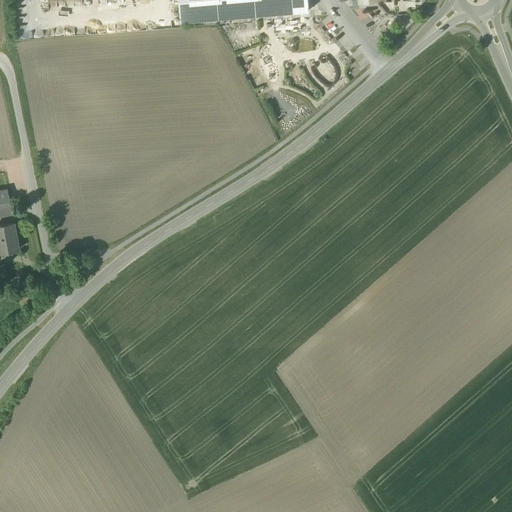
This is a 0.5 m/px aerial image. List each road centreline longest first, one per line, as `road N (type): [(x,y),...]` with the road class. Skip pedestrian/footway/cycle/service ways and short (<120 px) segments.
road 1 (tertiary): [(62,315),(119,261),(297,147),(460,4)]
road 2 (unclassified): [(0,61),(62,315)]
